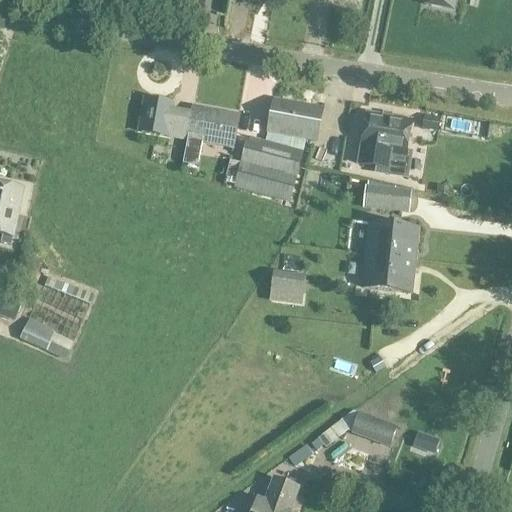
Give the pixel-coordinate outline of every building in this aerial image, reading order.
[(414,0),(429,3),(428,6),(453,12),(455,0),(414,0)] [(105,47),(103,65),(125,67),(126,50),(105,47)] [(144,98),(138,132),(234,149),(240,116),(192,107),(190,118),(185,117),(186,114),(171,111),(172,103),(144,98)] [(316,143),(322,109),(271,100),(265,133),(316,143)] [(413,122),(369,116),(364,151),(408,158),(413,122)] [(421,131),(438,133),(438,131),(450,133),(452,121),(439,119),(440,119),(423,116),(421,131)] [(302,154),(244,138),(237,162),(295,178),(302,154)] [(231,187),(289,202),(295,178),(237,162),(231,187)] [(333,198),(335,183),(323,182),(321,197),(333,198)] [(0,237),(6,238),(4,247),(14,249),(15,240),(17,240),(26,191),(0,186),(0,237)] [(381,212),(412,216),(414,193),(384,190),(381,212)] [(477,238),(502,243),(505,226),(480,221),(477,238)] [(370,225),(366,257),(414,262),(417,231),(370,225)] [(366,257),(363,289),(410,294),(414,262),(366,257)] [(80,303),(86,282),(41,268),(38,276),(55,281),(51,294),(80,303)] [(301,295),(303,278),(271,273),(269,291),(301,295)] [(22,303),(0,295),(0,318),(14,323),(17,314),(18,315),(22,303)] [(55,333),(29,321),(20,340),(46,352),(55,333)] [(396,428),(359,414),(353,412),(339,422),(347,432),(352,433),(351,435),(389,450),(396,428)] [(259,501),(254,511),(244,511),(241,510),(240,511),(290,511),(298,490),(273,481),(269,492),(264,490),(259,501)]
